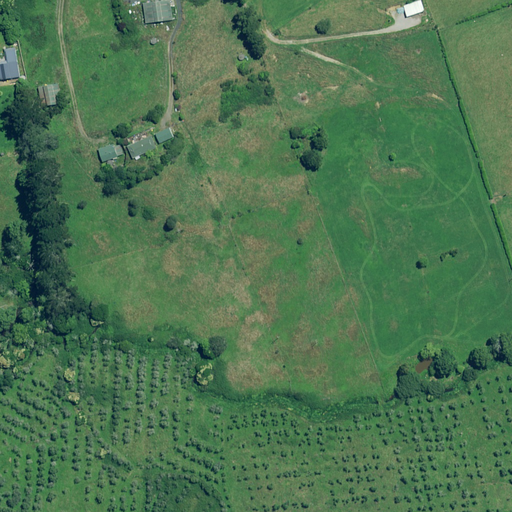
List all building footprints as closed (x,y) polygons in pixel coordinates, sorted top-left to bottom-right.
[(171,20),(169,0),(142,3),(145,23),(171,20)] [(423,11),(419,0),(403,6),(407,16),(423,11)] [(0,79),(19,77),(16,60),(14,47),(5,49),(7,62),(0,62),(0,79)] [(62,103),(58,84),(39,88),(42,107),(62,103)] [(173,138),(169,128),(155,134),(160,144),(173,138)] [(133,138),(135,143),(127,146),(133,159),(157,148),(151,136),(143,139),(141,134),(133,138)] [(124,154),(119,142),(99,150),(103,162),(124,154)]
